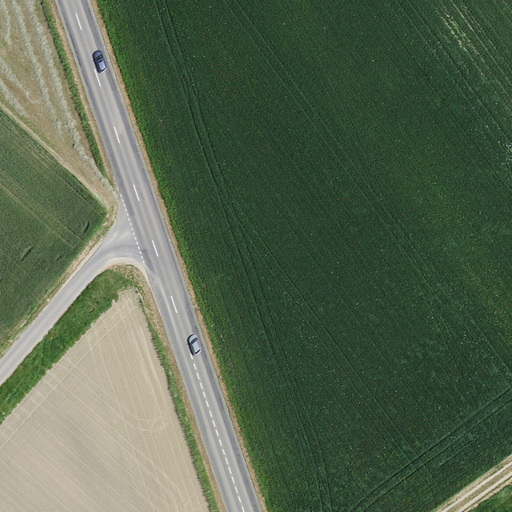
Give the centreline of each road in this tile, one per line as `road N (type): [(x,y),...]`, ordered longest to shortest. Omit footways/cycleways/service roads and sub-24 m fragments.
road 1 (secondary): [(245,511),(72,0)]
road 2 (track): [(0,374),(143,209)]
